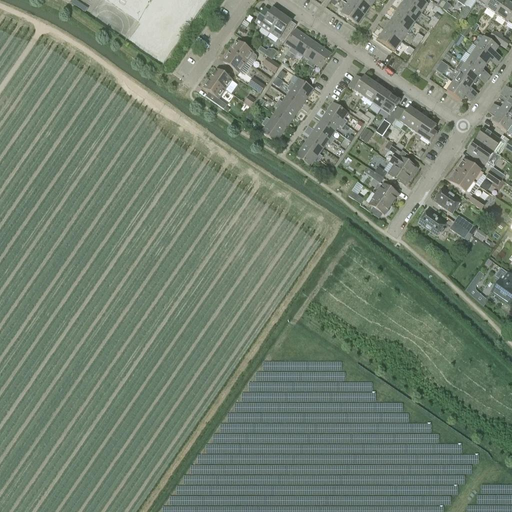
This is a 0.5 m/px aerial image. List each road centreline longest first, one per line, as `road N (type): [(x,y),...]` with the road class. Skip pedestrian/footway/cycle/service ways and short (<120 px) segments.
road 1 (track): [(0,6),(74,43),(200,134)]
road 2 (residential): [(466,127),(355,51)]
road 3 (residential): [(466,127),(392,233)]
road 4 (residential): [(286,150),(355,51)]
